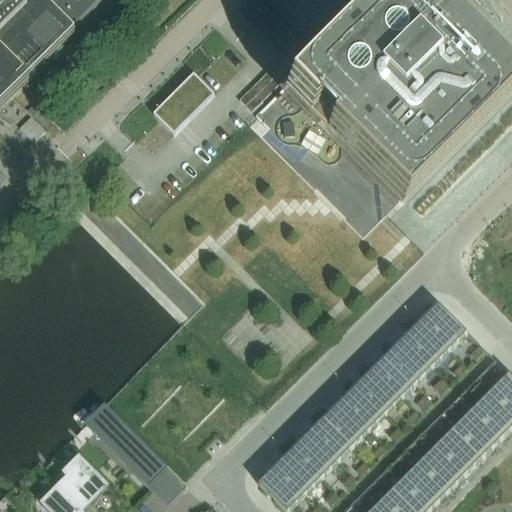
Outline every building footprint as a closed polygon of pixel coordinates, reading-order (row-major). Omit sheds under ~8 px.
[(0,0),(0,107),(16,92),(70,36),(105,0),(0,0)] [(511,77),(434,0),(380,0),(311,70),(291,89),(407,205),(511,99),(511,77)] [(56,68),(39,85),(47,94),(64,77),(56,68)] [(215,98),(198,81),(194,77),(154,118),(175,138),(215,98)] [(240,103),(252,115),(262,105),(251,93),(240,103)] [(468,337),(439,309),(422,327),(450,355),(467,338),(468,337)] [(422,327),(405,343),(433,372),(450,355),(422,327)] [(417,389),(433,372),(405,343),(388,360),(417,389)] [(485,355),(479,350),(471,358),(476,364),(485,355)] [(404,402),(417,389),(388,360),(375,373),(404,402)] [(468,373),(462,367),(453,376),(459,381),(468,373)] [(375,373),(358,390),(387,419),(404,402),(375,373)] [(511,417),(511,380),(510,378),(509,379),(491,397),(511,417)] [(451,390),(445,384),(436,393),(442,398),(451,390)] [(358,390),(341,407),(370,436),(387,419),(358,390)] [(511,417),(491,397),(474,415),(502,444),(511,434),(511,417)] [(434,407),(428,401),(419,410),(425,415),(434,407)] [(341,407),(324,424),(353,453),(370,436),(341,407)] [(168,471),(104,408),(87,425),(151,488),(168,471)] [(413,428),(421,420),(415,414),(407,422),(413,428)] [(484,462),(502,444),(474,415),(456,433),(484,462)] [(324,424),(311,437),(340,466),(353,453),(324,424)] [(396,445),(404,437),(398,431),(390,439),(396,445)] [(467,480),(484,462),(456,433),(438,451),(467,480)] [(323,483),(340,466),(311,437),(294,454),(323,483)] [(379,462),(387,454),(381,448),(373,456),(379,462)] [(449,498),(467,480),(438,451),(420,469),(449,498)] [(306,500),(323,483),(294,454),(277,471),(306,500)] [(90,511),(111,492),(81,462),(64,479),(68,483),(58,492),(61,495),(78,511),(90,511)] [(362,479),(370,471),(364,465),(356,474),(362,479)] [(420,469),(402,487),(426,511),(434,511),(449,498),(420,469)] [(293,511),(306,500),(277,471),(260,489),(261,490),(267,496),(275,504),(281,510),(282,511),(293,511)] [(349,492),(357,484),(351,478),(343,487),(349,492)] [(426,511),(402,487),(384,505),(390,511),(426,511)] [(78,511),(61,495),(44,511),(78,511)] [(332,509),(340,501),(335,495),(326,504),(332,509)]
